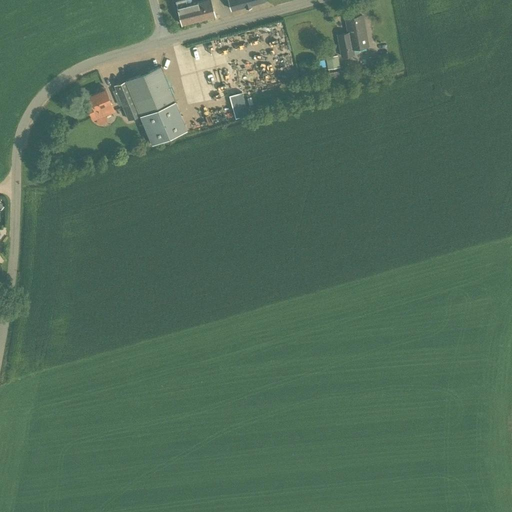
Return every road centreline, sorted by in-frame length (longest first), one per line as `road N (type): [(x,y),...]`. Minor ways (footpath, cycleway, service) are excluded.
road 1 (tertiary): [(15,187),(20,138),(45,91),(81,65),(162,40)]
road 2 (tertiary): [(162,40),(317,0)]
road 3 (tertiary): [(0,342),(15,187)]
